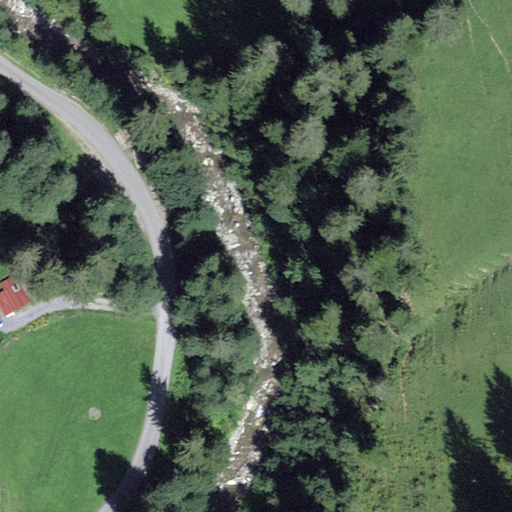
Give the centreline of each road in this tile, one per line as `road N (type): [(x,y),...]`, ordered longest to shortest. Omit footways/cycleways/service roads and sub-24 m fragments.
road 1 (unclassified): [(0,62),(115,154),(157,222),(168,266),(168,321)]
road 2 (unclassified): [(110,511),(147,453),(168,321)]
